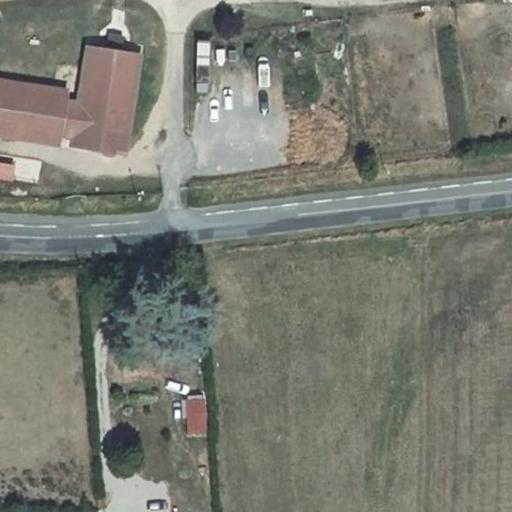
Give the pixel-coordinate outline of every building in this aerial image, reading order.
[(86,103),(83,122),(121,128),(133,54),(95,48),(86,103)] [(271,71),(276,107),(290,105),(285,69),(271,71)] [(0,127),(61,137),(66,99),(0,89),(0,127)] [(86,103),(66,99),(61,137),(81,140),(83,122),(86,103)] [(121,128),(83,122),(81,140),(79,147),(117,153),(121,128)] [(187,401),(189,433),(206,432),(203,399),(187,401)]
